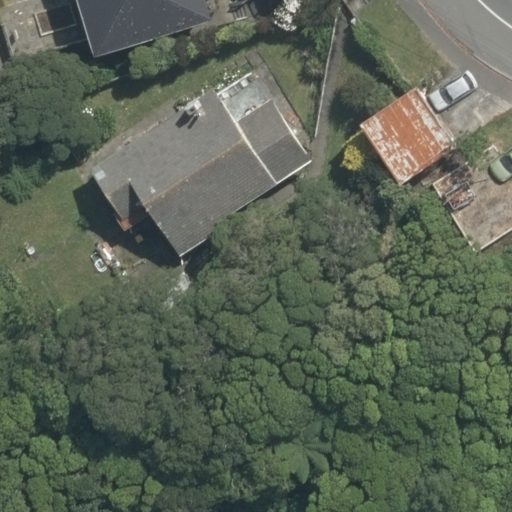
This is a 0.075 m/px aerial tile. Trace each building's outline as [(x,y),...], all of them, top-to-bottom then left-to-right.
[(71,0),(86,50),(219,12),(215,0),(71,0)] [(276,0),(285,22),(340,0),(276,0)] [(451,143),(415,72),(353,103),(389,174),(451,143)] [(160,212),(182,249),(277,193),(269,180),(302,160),(262,91),(228,111),(209,79),(115,135),(80,155),(126,233),(160,212)] [(511,225),(511,163),(498,141),(432,182),(474,249),(511,225)]
